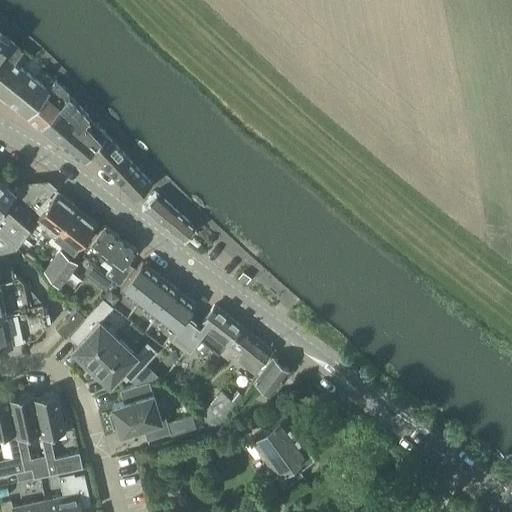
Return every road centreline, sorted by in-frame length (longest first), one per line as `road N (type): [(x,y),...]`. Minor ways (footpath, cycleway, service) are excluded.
road 1 (tertiary): [(511,506),(338,369),(0,134)]
road 2 (residential): [(112,511),(84,403),(68,379),(37,364),(0,371)]
